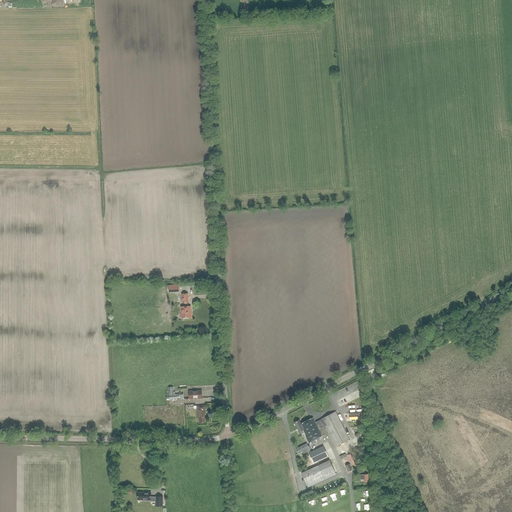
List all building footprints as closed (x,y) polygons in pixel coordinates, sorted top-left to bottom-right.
[(188,302),(188,294),(182,294),(182,303),(185,303),(185,307),(181,307),(182,318),(191,317),(191,312),(190,312),(190,306),(187,307),(187,303),(188,302)] [(166,400),(184,399),(183,394),(175,394),(175,392),(173,392),(173,387),(168,387),(169,396),(166,396),(166,400)] [(202,399),(202,390),(188,391),(189,399),(202,399)] [(205,419),(206,419),(205,405),(196,406),(197,417),(199,417),(199,423),(205,422),(205,419)] [(318,429),(324,425),(335,447),(350,440),(335,412),(315,422),(313,418),(301,424),(299,420),(294,423),(299,432),(299,431),(300,434),(304,433),(310,445),(319,440),(318,438),(322,436),(318,429)] [(308,446),(306,443),(295,449),(298,454),(302,452),(304,454),(310,451),(310,449),(311,449),(309,445),(308,446)] [(328,456),(324,448),(310,455),(314,463),(328,456)] [(329,460),(301,473),(308,487),(336,474),(329,460)] [(364,483),(369,482),(368,474),(360,475),(360,479),(364,479),(364,483)] [(163,497),(151,496),(151,492),(145,492),(145,493),(137,493),(137,499),(142,499),(142,500),(151,500),(151,502),(155,502),(155,507),(163,507),(163,497)]
